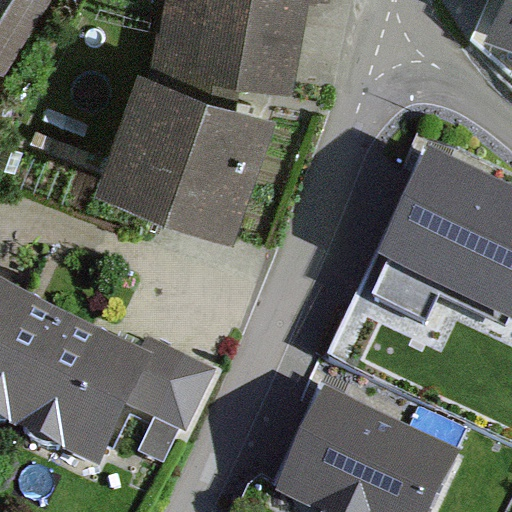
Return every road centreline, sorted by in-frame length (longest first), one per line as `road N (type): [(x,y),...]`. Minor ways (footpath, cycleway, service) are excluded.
road 1 (residential): [(184,511),(389,38)]
road 2 (residential): [(389,38),(511,136)]
